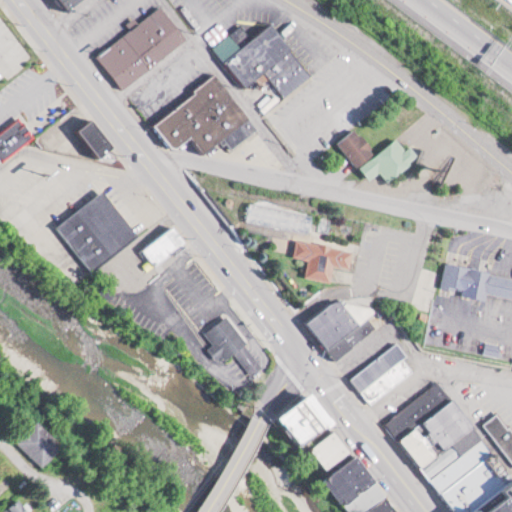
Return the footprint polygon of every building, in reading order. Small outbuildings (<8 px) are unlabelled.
[(83,0),(64,0),(72,9),(83,0)] [(189,38),(164,4),(96,56),(122,90),(189,38)] [(215,45),(245,88),(266,73),(282,96),(312,75),(276,23),(252,39),(243,25),(215,45)] [(193,137),(204,153),(224,140),(231,150),(259,130),(219,73),(155,118),(176,149),(193,137)] [(37,133),(19,114),(0,131),(0,154),(6,161),(37,133)] [(94,156),(101,152),(105,158),(120,147),(98,116),(77,132),(94,156)] [(377,150),(354,126),(337,142),(360,166),(377,150)] [(371,179),(382,170),(390,180),(421,156),(411,143),(407,146),(399,136),(361,167),(371,179)] [(141,237),(108,189),(56,224),(89,273),(141,237)] [(189,242),(177,226),(145,250),(157,266),(189,242)] [(356,248),(298,239),(295,257),(310,259),(308,277),(334,281),(336,265),(353,268),(356,248)] [(511,275),(447,263),(442,289),(487,297),(488,293),(511,297),(511,275)] [(340,360),(378,327),(371,320),(373,318),(347,288),(307,323),(340,360)] [(267,365),(227,316),(205,334),(226,359),(235,351),(255,374),(267,365)] [(417,370),(396,342),(350,377),(372,405),(417,370)] [(511,511),(511,428),(499,412),(479,427),(442,377),(388,418),(457,511),(511,511)] [(288,417),(312,448),(313,447),(331,470),(356,451),(338,427),(344,422),(321,392),(288,417)] [(19,441),(46,468),(67,446),(41,419),(19,441)]
